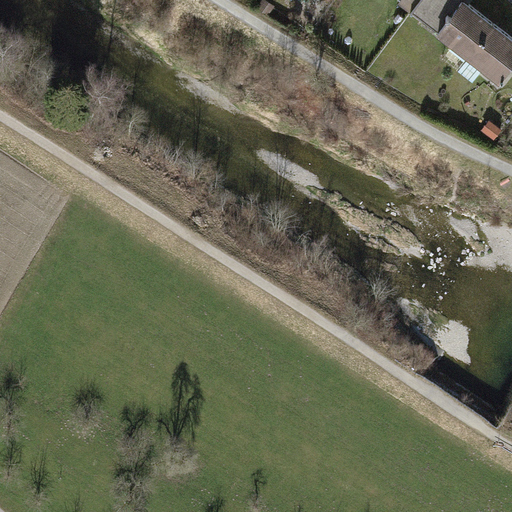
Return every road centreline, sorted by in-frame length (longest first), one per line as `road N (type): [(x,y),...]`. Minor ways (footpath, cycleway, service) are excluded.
road 1 (track): [(0,116),(511,448)]
road 2 (track): [(511,173),(419,125),(224,0)]
